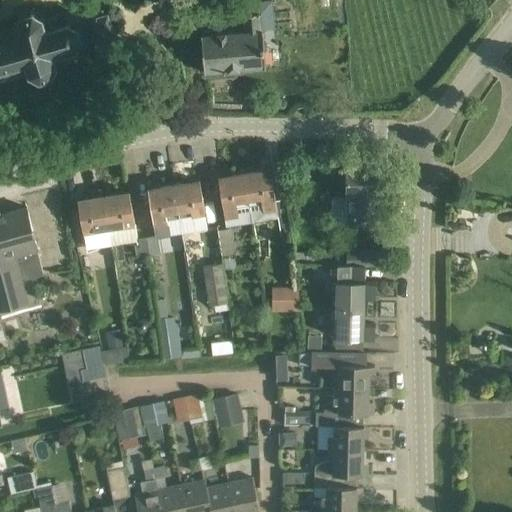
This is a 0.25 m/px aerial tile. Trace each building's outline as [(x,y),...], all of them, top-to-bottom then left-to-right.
[(266,68),(263,31),(274,30),(272,1),(260,2),(260,5),(242,7),(244,33),(202,36),(205,73),(266,68)] [(114,33),(109,14),(104,15),(103,10),(86,15),(87,20),(86,19),(86,20),(71,12),(72,11),(70,10),(68,11),(54,15),(46,18),(44,14),(35,9),(32,8),(21,11),(18,13),(15,22),(15,27),(6,29),(5,27),(3,27),(3,30),(0,30),(0,82),(28,75),(29,76),(38,81),(42,81),(52,78),(54,76),(60,67),(60,63),(81,57),(83,57),(93,39),(114,33)] [(348,224),(365,224),(385,224),(384,197),(387,197),(386,165),(346,165),(346,185),(346,198),(348,198),(348,224)] [(270,169),(245,174),(252,217),(252,222),(278,217),(280,234),(291,232),(286,204),(276,206),(270,169)] [(245,174),(219,178),(226,222),(226,226),(252,222),(252,217),(245,174)] [(200,181),(175,185),(182,233),(208,229),(200,181)] [(175,185),(149,189),(157,237),(182,233),(175,185)] [(135,224),(133,212),(130,192),(104,197),(109,228),(112,243),(112,245),(134,241),(137,257),(150,255),(150,259),(151,259),(148,237),(137,239),(135,224)] [(112,243),(109,228),(104,197),(79,201),(82,221),(84,233),(86,247),(112,243)] [(38,248),(32,229),(27,209),(27,207),(0,214),(0,311),(29,303),(23,281),(44,275),(37,248),(38,248)] [(234,253),(232,228),(218,229),(219,254),(234,253)] [(346,265),(346,266),(365,266),(377,266),(377,252),(346,252),(346,265)] [(223,263),(204,266),(205,280),(209,306),(229,303),(223,263)] [(337,281),(336,309),(364,309),(365,296),(377,296),(377,282),(365,282),(365,266),(346,266),(346,265),(337,265),(337,281)] [(302,310),(298,285),(272,285),(272,310),(302,310)] [(364,324),(364,309),(336,309),(335,337),(375,338),(376,324),(364,324)] [(177,315),(160,316),(161,357),(178,356),(177,315)] [(99,346),(63,354),(65,363),(85,358),(87,368),(81,369),(83,380),(106,375),(99,346)] [(367,353),(340,352),(311,352),(311,364),(340,364),(340,377),(334,377),(334,389),(369,390),(369,377),(375,377),(375,365),(367,365),(367,353)] [(0,409),(10,407),(3,374),(0,374),(0,409)] [(317,412),(317,426),(318,426),(334,426),(348,427),(348,426),(364,427),(364,426),(363,426),(364,414),(374,414),(374,402),(369,402),(369,390),(334,389),(334,399),(324,406),(324,412),(317,412)] [(176,423),(202,418),(197,392),(171,398),(176,423)] [(238,393),(212,399),(216,416),(242,410),(238,393)] [(317,412),(307,412),(285,411),(285,426),(307,426),(316,426),(317,412)] [(161,423),(147,426),(150,440),(164,437),(161,423)] [(318,426),(318,450),(329,450),(363,451),(364,427),(348,426),(348,427),(334,426),(318,426)] [(258,445),(248,445),(248,458),(258,458),(258,445)] [(315,466),(315,473),(333,474),(333,475),(346,475),(363,475),(363,451),(329,450),(328,461),(325,461),(315,466)] [(199,458),(202,470),(212,468),(209,455),(199,458)] [(193,472),(202,470),(199,458),(191,460),(193,472)] [(131,496),(125,467),(123,460),(106,465),(113,500),(131,496)] [(163,465),(153,467),(155,480),(164,478),(166,478),(163,465)] [(153,467),(143,469),(146,482),(155,480),(153,467)] [(33,471),(8,477),(12,494),(37,488),(33,471)] [(315,473),(305,473),(284,473),(284,486),(315,486),(315,473)] [(333,475),(333,474),(315,473),(315,486),(315,487),(327,487),(327,497),(322,496),(321,511),(357,511),(357,499),(362,499),(362,487),(346,487),(346,475),(333,475)] [(260,511),(253,477),(229,482),(235,511),(260,511)] [(205,479),(204,480),(210,511),(235,511),(229,482),(207,487),(205,479)] [(146,482),(138,483),(141,493),(158,490),(155,480),(146,482)] [(210,511),(204,480),(181,485),(186,511),(210,511)] [(72,511),(70,500),(57,503),(53,485),(37,489),(42,511),(88,511),(89,511),(85,511),(72,511)] [(186,511),(181,485),(158,490),(162,511),(186,511)] [(162,511),(158,490),(134,495),(138,511),(162,511)]
